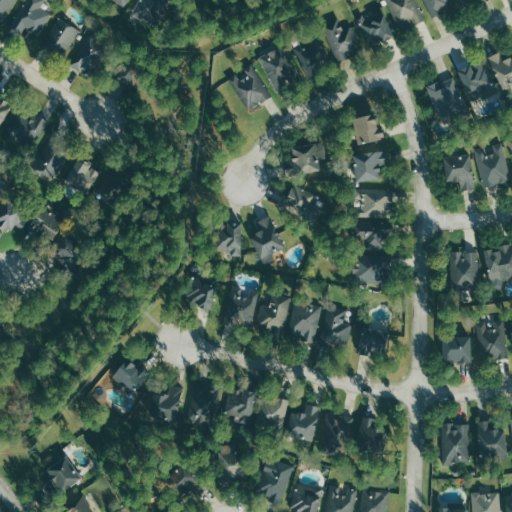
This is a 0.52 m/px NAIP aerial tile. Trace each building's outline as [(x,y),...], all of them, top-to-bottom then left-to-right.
[(0,0),(0,20),(2,22),(16,0),(0,0)] [(45,0),(25,0),(10,31),(20,36),(24,28),(39,35),(51,12),(41,7),(45,0)] [(139,0),(133,16),(157,25),(165,0),(139,0)] [(424,22),(417,0),(388,0),(398,30),(424,22)] [(424,0),(431,16),(457,6),(454,0),(424,0)] [(358,18),(371,46),(394,36),(382,8),(358,18)] [(80,29),(59,18),(45,43),(66,54),(80,29)] [(335,60),(362,50),(353,25),(343,29),(339,19),(323,25),(335,60)] [(258,57),(275,90),(300,78),(283,44),(258,57)] [(511,56),(502,60),(500,53),(489,56),(500,89),(511,84),(511,56)] [(470,102),(497,92),(484,59),(458,69),(470,102)] [(117,64),(120,85),(137,82),(134,61),(117,64)] [(272,95),(251,63),(228,78),(249,110),(272,95)] [(427,86),(441,120),(467,110),(453,76),(427,86)] [(0,87),(18,100),(0,127),(0,87)] [(36,113),(33,118),(21,110),(7,133),(32,149),(49,122),(36,113)] [(351,118),(357,145),(385,138),(382,126),(376,127),(373,114),(351,118)] [(50,180),(70,159),(53,142),(33,163),(50,180)] [(319,159),(325,158),(324,143),(290,146),(292,168),(285,169),(286,174),(320,172),(319,159)] [(482,187),(510,182),(503,143),(476,148),(482,187)] [(378,166),(387,164),(384,149),(352,155),(357,182),(381,177),(378,166)] [(89,165),(91,162),(80,154),(64,180),(86,194),(100,172),(89,165)] [(442,157),(446,183),(459,181),(460,190),(475,188),(470,154),(442,157)] [(324,210),(310,204),(315,194),(292,184),(281,209),(317,225),(324,210)] [(392,217),(392,189),(356,189),(356,217),(392,217)] [(12,195),(35,207),(25,226),(2,214),(12,195)] [(54,211),(43,203),(27,227),(50,242),(62,224),(51,216),(54,211)] [(250,236),(259,258),(284,249),(272,215),(256,221),(260,232),(250,236)] [(353,222),(354,240),(366,240),(366,250),(386,249),(385,221),(353,222)] [(214,251),(232,251),(231,256),(241,256),(242,224),(215,224),(214,251)] [(51,249),(69,268),(87,252),(69,232),(51,249)] [(511,243),(497,245),(498,249),(485,250),(489,289),(508,287),(507,278),(511,277),(511,243)] [(450,252),(452,289),(479,288),(478,251),(450,252)] [(386,254),(353,256),(355,283),(388,281),(386,254)] [(186,304),(211,309),(216,284),(191,279),(186,304)] [(260,292),(233,285),(223,323),(251,329),(260,292)] [(291,296),(272,293),(270,306),(261,304),(258,328),(285,332),(291,296)] [(315,341),(323,307),(296,301),(289,335),(315,341)] [(352,325),(343,323),(346,310),(328,306),(320,343),(347,349),(352,325)] [(505,320),(477,322),(480,359),(508,358),(505,320)] [(358,354),(383,357),(387,331),(361,328),(358,354)] [(471,361),(471,337),(442,337),(442,362),(471,361)] [(142,362),(135,369),(126,360),(111,374),(130,394),(152,373),(142,362)] [(155,392),(147,414),(174,423),(185,389),(171,384),(167,396),(155,392)] [(188,424),(214,429),(222,389),(196,384),(188,424)] [(240,417),(239,422),(249,424),(257,393),(232,387),(225,413),(240,417)] [(286,427),(287,400),(260,399),(259,426),(286,427)] [(313,441),(319,406),(306,404),(305,414),(291,411),(287,436),(313,441)] [(328,445),(342,447),(343,436),(351,437),(354,416),(332,413),(328,445)] [(362,447),(381,453),(388,432),(372,427),(374,419),(364,416),(356,441),(363,443),(362,447)] [(478,458),(506,457),(506,430),(491,430),(491,421),(477,421),(478,458)] [(443,464),(470,463),(469,423),(442,424),(443,464)] [(220,445),(221,480),(242,479),(241,444),(220,445)] [(56,493),(80,482),(67,454),(43,465),(56,493)] [(282,505),(293,465),(275,460),(272,472),(263,470),(257,492),(269,495),(268,501),(282,505)] [(183,463),(164,481),(180,498),(191,488),(199,496),(206,489),(183,463)] [(317,511),(320,487),(295,484),(291,511),(317,511)] [(353,511),(356,490),(344,488),(344,487),(329,485),(326,511),(353,511)] [(387,511),(390,492),(363,489),(359,511),(387,511)] [(501,511),(500,492),(472,493),(472,511),(501,511)] [(68,505),(70,508),(64,511),(93,511),(83,496),(68,505)] [(466,511),(466,502),(447,503),(447,508),(437,508),(436,511),(466,511)]
